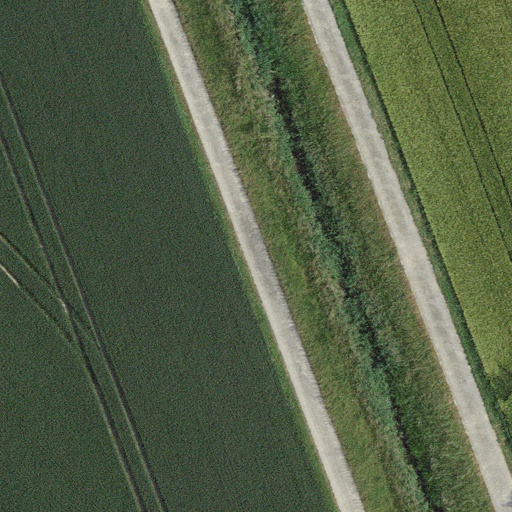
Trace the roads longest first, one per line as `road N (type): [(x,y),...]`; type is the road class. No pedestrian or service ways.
road 1 (track): [(511,511),(315,0)]
road 2 (track): [(160,0),(353,511)]
